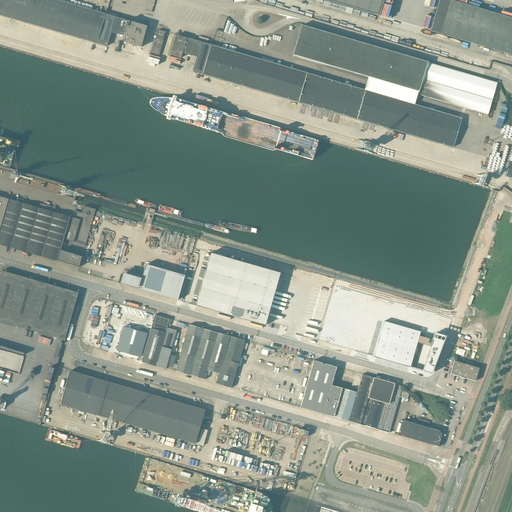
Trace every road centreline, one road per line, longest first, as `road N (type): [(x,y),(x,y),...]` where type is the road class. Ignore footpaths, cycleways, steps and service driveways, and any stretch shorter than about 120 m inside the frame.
road 1 (unclassified): [(433,385),(92,286)]
road 2 (unclassified): [(341,431),(78,355),(73,343),(92,286)]
road 3 (unclassified): [(511,85),(298,19)]
road 4 (unclassified): [(433,385),(502,199)]
road 5 (secondary): [(511,317),(455,468)]
road 6 (unclassified): [(341,431),(330,479),(418,511)]
road 7 (secondary): [(465,471),(511,344)]
road 8 (unclassified): [(455,468),(341,431)]
